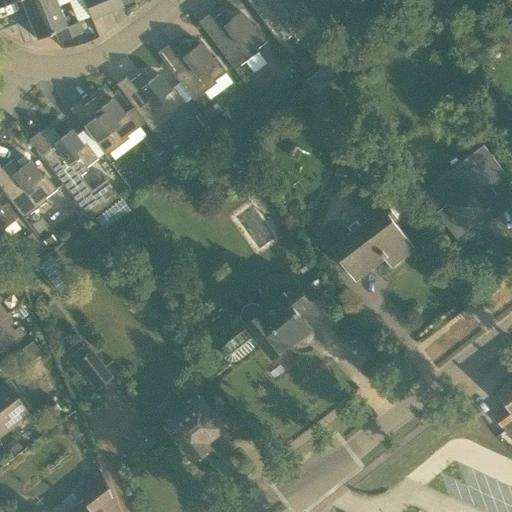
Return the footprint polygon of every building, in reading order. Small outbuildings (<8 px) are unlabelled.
[(20,0),(28,19),(59,6),(56,0),(20,0)] [(83,0),(91,19),(101,15),(94,0),(83,0)] [(94,0),(101,15),(111,11),(106,0),(94,0)] [(123,6),(122,5),(119,0),(106,0),(111,11),(123,6)] [(262,0),(264,2),(264,8),(256,13),(279,43),(292,33),(303,24),(301,22),(311,14),(300,0),(298,0),(297,1),(296,0),(262,0)] [(66,26),(59,6),(28,19),(36,39),(55,31),(59,42),(82,32),(78,22),(66,26)] [(230,20),(223,11),(212,19),(219,28),(218,33),(211,39),(234,69),(256,52),(254,49),(266,40),(254,25),(252,27),(241,12),(230,20)] [(511,22),(501,30),(509,40),(511,37),(511,22)] [(189,51),(182,42),(171,50),(178,59),(177,64),(170,70),(193,100),(215,83),(213,80),(224,72),(225,71),(213,56),(211,58),(200,43),(189,51)] [(312,51),(297,62),(304,72),(319,61),(312,51)] [(147,82),(141,73),(130,81),(136,90),(136,95),(129,101),(152,131),(174,114),(172,111),(184,102),(172,87),(169,89),(158,74),(147,82)] [(270,88),(257,97),(263,105),(275,96),(270,88)] [(101,107),(95,98),(83,106),(90,115),(90,120),(83,126),(106,155),(140,129),(126,111),(123,113),(112,99),(101,107)] [(216,103),(202,113),(206,118),(209,121),(222,111),(216,103)] [(199,111),(189,120),(197,131),(208,123),(199,111)] [(223,116),(213,123),(221,135),(231,128),(223,116)] [(28,139),(64,187),(88,218),(102,207),(91,191),(79,175),(88,169),(86,166),(97,158),(85,142),(82,144),(71,130),(60,138),(53,129),(42,137),(39,132),(28,139)] [(459,240),(472,230),(468,226),(491,208),(487,202),(497,194),(491,187),(507,175),(484,145),(462,162),(448,173),(454,182),(462,192),(446,204),(437,212),(459,240)] [(19,169),(12,160),(1,168),(8,177),(8,182),(0,188),(22,218),(46,200),(44,197),(56,188),(44,173),(41,175),(30,161),(19,169)] [(392,266),(416,248),(399,226),(402,223),(380,194),(361,208),(368,218),(331,246),(356,279),(385,257),(392,266)] [(0,234),(5,231),(3,228),(15,220),(3,204),(0,206),(0,234)] [(29,249),(21,255),(28,264),(44,252),(31,236),(23,242),(29,249)] [(329,282),(316,265),(302,275),(315,292),(329,282)] [(241,359),(262,343),(273,357),(289,344),(295,340),(299,344),(304,345),(310,343),(313,338),(313,333),(311,328),(299,313),(311,304),(297,286),(266,310),(261,305),(259,304),(256,303),(253,302),(250,303),(247,304),(245,306),(243,308),(242,311),(241,314),(242,317),(244,321),(246,325),(247,324),(249,326),(227,343),(225,346),(224,349),(224,353),(226,357),(227,358),(229,359),(233,360),(237,360),(238,360),(241,359)] [(0,351),(18,338),(9,326),(13,323),(7,314),(0,319),(0,351)] [(90,349),(88,350),(76,360),(74,361),(97,389),(113,377),(90,349)] [(0,415),(10,429),(21,420),(24,424),(32,418),(4,380),(0,383),(0,415)] [(508,435),(511,432),(511,380),(497,392),(508,408),(495,418),(508,435)] [(200,459),(209,453),(206,450),(210,447),(205,442),(224,427),(198,393),(185,403),(190,409),(170,425),(195,459),(198,457),(200,459)] [(50,397),(39,406),(49,418),(60,409),(50,397)] [(0,442),(0,443),(0,442),(0,436),(10,429),(0,415),(0,442)] [(92,511),(111,498),(100,471),(84,484),(83,482),(72,491),(80,501),(65,511),(92,511)]
